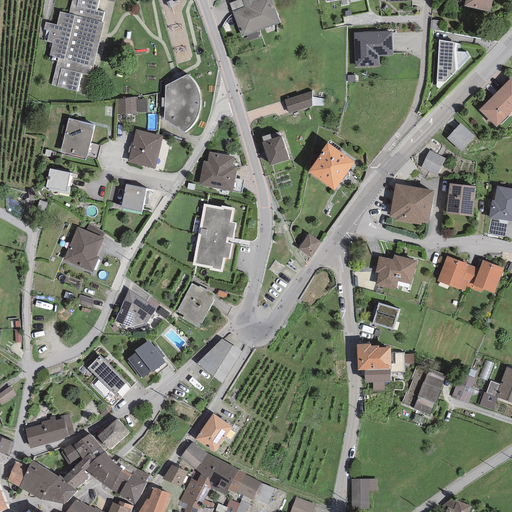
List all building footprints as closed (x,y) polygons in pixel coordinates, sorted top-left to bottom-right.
[(56,25),(46,22),(44,30),(46,30),(44,41),(52,43),(49,56),(58,58),(51,86),(76,92),(81,74),(88,76),(91,66),(93,67),(104,23),(102,22),(105,12),(96,10),(98,0),(71,0),(68,14),(59,12),(56,25)] [(237,0),(229,3),(232,12),(245,7),(242,0),(237,0)] [(232,12),(242,37),(280,23),(271,0),(255,0),(253,1),(253,0),(242,0),(245,7),(232,12)] [(465,0),(464,6),(489,12),(492,0),(465,0)] [(392,31),(353,33),(355,68),(379,67),(379,56),(393,56),(392,31)] [(457,43),(438,40),(436,87),(438,88),(470,57),(466,52),(459,52),(456,52),(456,49),(457,43)] [(187,75),(165,86),(164,120),(184,132),(187,130),(190,127),(193,124),(195,120),(197,116),(199,110),(200,105),(199,100),(199,96),(198,91),(197,88),(194,84),(192,81),(189,77),(187,75)] [(511,80),(510,78),(479,110),(496,127),(511,110),(511,80)] [(312,92),(284,100),(289,114),(311,107),(312,92)] [(120,116),(140,115),(139,98),(119,99),(120,116)] [(94,125),(69,118),(60,152),(86,158),(94,125)] [(459,126),(447,140),(460,151),(472,137),(459,126)] [(163,136),(136,130),(127,163),(155,170),(163,136)] [(281,136),(261,142),(269,166),(289,159),(281,136)] [(322,152),(308,172),(334,191),(354,162),(327,143),(321,151),(322,152)] [(429,151),(420,168),(436,176),(445,159),(429,151)] [(207,162),(203,161),(198,185),(232,192),(237,166),(232,165),(234,157),(209,152),(207,162)] [(70,173),(49,169),(46,187),(48,188),(48,191),(69,195),(70,187),(67,187),(70,173)] [(434,191),(395,184),(389,216),(396,218),(395,220),(421,225),(421,222),(428,223),(434,191)] [(446,214),(472,217),(476,187),(449,184),(446,214)] [(146,188),(126,185),(121,208),(141,212),(146,188)] [(511,188),(497,186),(494,200),(492,200),(488,219),(498,221),(498,219),(511,221),(511,188)] [(221,207),(204,204),(192,265),(210,269),(209,270),(222,273),(225,258),(229,259),(232,243),(228,243),(229,238),(233,239),(236,223),(232,222),(234,208),(221,206),(221,207)] [(89,223),(85,231),(103,238),(105,233),(89,223)] [(85,231),(77,227),(63,260),(93,272),(99,257),(96,256),(104,238),(103,238),(85,231)] [(298,249),(311,258),(322,243),(309,234),(298,249)] [(417,260),(394,255),(392,260),(379,257),(375,272),(378,273),(376,285),(396,290),(398,282),(411,285),(417,260)] [(479,269),(446,256),(437,281),(465,292),(466,287),(471,289),(479,269)] [(483,261),(479,269),(471,289),(481,293),(482,289),(494,294),(504,269),(483,261)] [(191,284),(176,312),(183,316),(182,319),(197,327),(199,322),(201,323),(214,299),(212,298),(214,294),(199,286),(198,287),(191,284)] [(156,309),(128,289),(115,321),(130,328),(131,326),(144,322),(146,323),(156,309)] [(227,292),(219,290),(217,296),(225,298),(227,292)] [(399,309),(378,303),(372,324),(393,330),(399,309)] [(242,351),(222,339),(197,364),(221,383),(242,351)] [(149,340),(135,351),(136,352),(127,359),(142,378),(151,372),(165,362),(162,358),(164,356),(156,346),(154,347),(149,340)] [(370,344),(356,344),(357,371),(364,371),(390,370),(391,370),(390,347),(378,348),(378,345),(370,346),(370,344)] [(100,356),(87,368),(114,395),(127,382),(100,356)] [(445,376),(418,365),(416,365),(401,403),(413,407),(413,408),(430,415),(435,403),(436,404),(441,390),(440,390),(445,376)] [(511,369),(507,367),(500,385),(496,397),(497,397),(511,402),(511,369)] [(364,371),(364,383),(373,383),(373,391),(384,391),(384,382),(391,382),(390,370),(364,371)] [(475,379),(463,374),(460,382),(457,381),(451,397),(468,404),(474,389),(472,388),(475,379)] [(490,381),(486,393),(496,397),(500,385),(490,381)] [(10,386),(0,392),(0,403),(1,406),(16,395),(10,386)] [(486,393),(484,392),(479,405),(492,410),(497,397),(496,397),(486,393)] [(109,413),(104,408),(99,412),(104,417),(109,413)] [(41,424),(24,429),(30,449),(59,440),(69,437),(68,436),(75,434),(69,414),(55,418),(55,416),(46,418),(47,420),(41,422),(41,424)] [(232,427),(213,414),(195,439),(214,453),(232,427)] [(130,432),(117,418),(97,436),(102,441),(110,450),(130,432)] [(104,451),(89,434),(74,444),(73,443),(63,450),(64,451),(61,452),(72,469),(83,459),(88,465),(104,451)] [(14,442),(0,436),(0,452),(9,456),(14,442)] [(180,457),(195,470),(207,454),(192,442),(180,457)] [(115,465),(104,451),(88,465),(89,467),(86,470),(91,475),(111,490),(122,470),(122,469),(115,465)] [(223,461),(207,454),(195,470),(201,473),(208,477),(211,487),(223,461)] [(72,469),(62,478),(76,489),(89,477),(84,472),(86,470),(89,467),(88,465),(83,459),(72,469)] [(58,477),(32,460),(28,467),(19,487),(40,500),(64,504),(78,491),(76,489),(62,478),(59,476),(58,477)] [(28,467),(16,461),(8,481),(19,487),(28,467)] [(238,470),(223,461),(211,487),(225,495),(228,490),(238,470)] [(188,472),(171,465),(162,479),(181,486),(188,472)] [(131,475),(122,470),(111,490),(135,505),(147,482),(145,481),(149,475),(135,468),(131,475)] [(246,474),(238,470),(228,490),(236,494),(236,492),(253,500),(261,483),(245,475),(246,474)] [(184,511),(196,511),(197,510),(199,510),(210,490),(211,487),(208,477),(201,473),(196,482),(191,478),(180,501),(187,504),(184,511)] [(377,480),(354,481),(355,508),(372,507),(372,490),(377,490),(377,480)] [(163,511),(171,494),(153,488),(149,500),(147,499),(138,511),(163,511)] [(312,511),(315,505),(295,498),(290,511),(312,511)] [(88,506),(76,499),(66,511),(103,511),(104,511),(95,507),(94,508),(89,505),(88,506)] [(453,510),(457,502),(450,499),(441,506),(447,509),(447,507),(453,510)] [(226,508),(223,511),(239,511),(243,505),(233,500),(228,509),(226,508)] [(117,505),(112,502),(108,511),(130,511),(131,510),(133,506),(119,501),(117,505)] [(453,510),(447,507),(447,509),(445,511),(469,511),(471,507),(457,501),(457,502),(453,510)]
